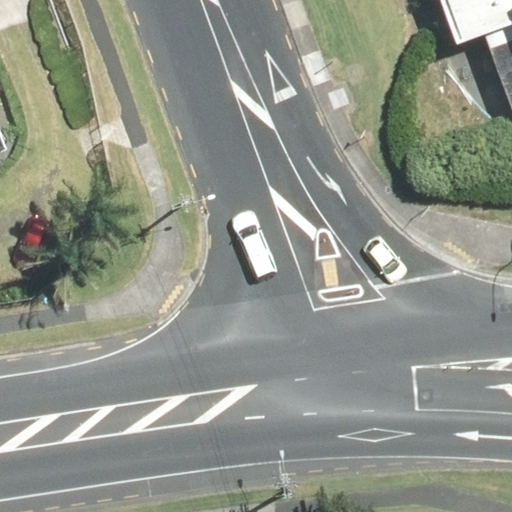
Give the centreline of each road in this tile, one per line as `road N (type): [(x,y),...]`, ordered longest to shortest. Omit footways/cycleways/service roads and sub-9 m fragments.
road 1 (secondary): [(242,0),(359,222),(414,283),(511,346)]
road 2 (secondary): [(275,396),(246,220),(167,0)]
road 3 (secondary): [(275,396),(0,438)]
road 4 (secondary): [(275,396),(421,359),(511,348)]
road 5 (secondary): [(511,387),(275,396)]
